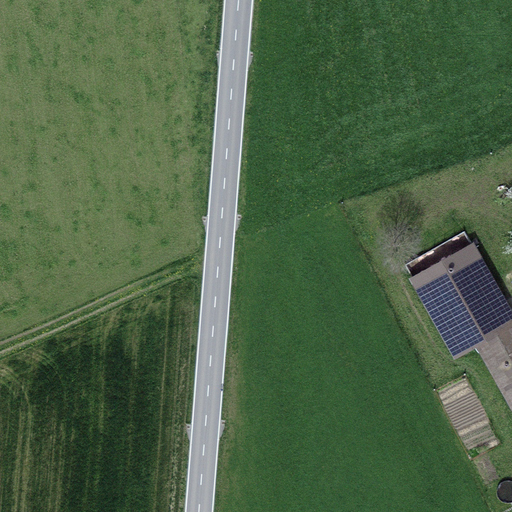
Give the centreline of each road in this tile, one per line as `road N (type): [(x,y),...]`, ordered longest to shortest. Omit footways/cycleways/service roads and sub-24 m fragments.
road 1 (tertiary): [(198,511),(239,0)]
road 2 (track): [(0,341),(218,251)]
